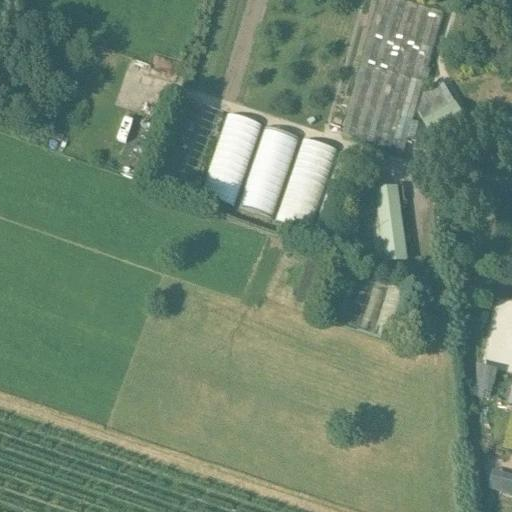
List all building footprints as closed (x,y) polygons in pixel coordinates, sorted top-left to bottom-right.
[(443,14),(393,0),(380,0),(341,136),(403,154),(407,139),(412,123),(443,14)] [(424,97),(418,115),(425,126),(412,123),(407,139),(419,143),(419,142),(430,145),(434,143),(435,144),(466,126),(452,100),(444,86),(424,97)] [(223,114),(205,198),(240,205),(258,122),(223,114)] [(239,209),(312,231),(337,150),(301,139),(264,127),(239,209)] [(399,204),(403,203),(402,190),(357,195),(361,231),(381,229),(386,265),(406,262),(399,204)] [(309,266),(297,303),(308,307),(320,270),(309,266)] [(436,332),(450,332),(450,323),(436,323),(436,332)] [(511,476),(493,472),(488,492),(511,498),(511,476)]
